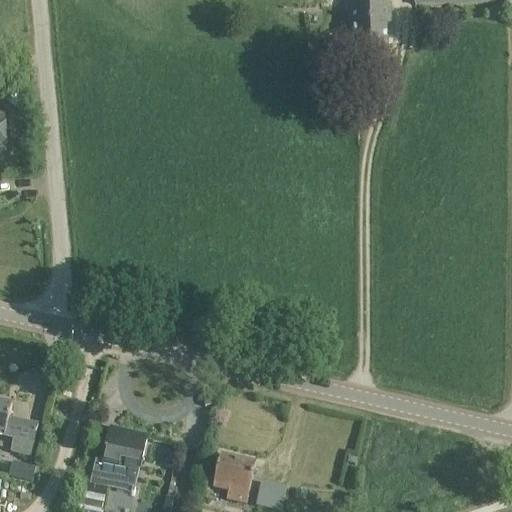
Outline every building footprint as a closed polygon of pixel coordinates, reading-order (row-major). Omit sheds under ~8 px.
[(236,0),(237,9),(273,7),(272,0),(236,0)] [(336,9),(336,0),(303,0),(304,9),(336,9)] [(390,0),(346,0),(346,1),(347,29),(353,29),(385,27),(392,27),(391,20),(390,0)] [(385,27),(353,29),(354,60),(386,59),(385,27)] [(12,409),(0,406),(0,436),(4,438),(4,440),(33,447),(38,427),(9,420),(12,409)] [(139,473),(138,473),(146,439),(110,431),(102,464),(97,486),(80,482),(74,510),(83,511),(102,511),(107,491),(134,497),(139,473)] [(228,502),(244,507),(254,466),(221,458),(214,491),(229,495),(228,502)] [(21,467),(18,482),(32,485),(36,470),(21,467)] [(256,509),(268,511),(280,511),(286,492),(262,486),(256,509)]
